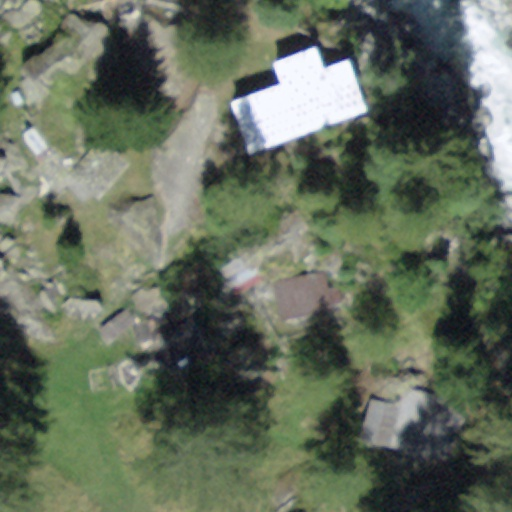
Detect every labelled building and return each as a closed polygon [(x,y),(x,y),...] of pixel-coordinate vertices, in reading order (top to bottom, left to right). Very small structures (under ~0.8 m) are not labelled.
[(273,104),(233,117),(244,151),(329,123),(307,55),(261,70),(273,104)] [(115,174),(87,154),(62,191),(90,210),(115,174)] [(269,293),(279,335),(328,323),(319,282),(269,293)] [(202,354),(189,323),(156,336),(169,368),(202,354)] [(385,379),(365,427),(440,458),(460,410),(385,379)]
